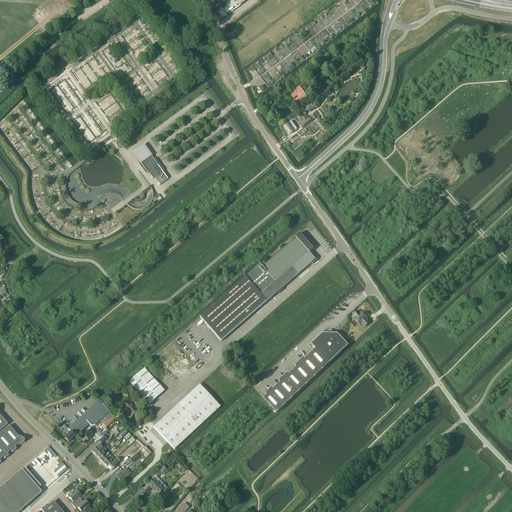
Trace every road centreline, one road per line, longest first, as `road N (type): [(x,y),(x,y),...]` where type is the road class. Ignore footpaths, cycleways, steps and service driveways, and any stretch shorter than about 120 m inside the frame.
road 1 (unclassified): [(511,469),(463,418),(297,179)]
road 2 (unclassified): [(297,179),(244,102),(204,0)]
road 3 (unclassified): [(388,21),(370,107),(297,179)]
road 4 (unclassified): [(511,19),(443,8),(415,26),(388,21)]
